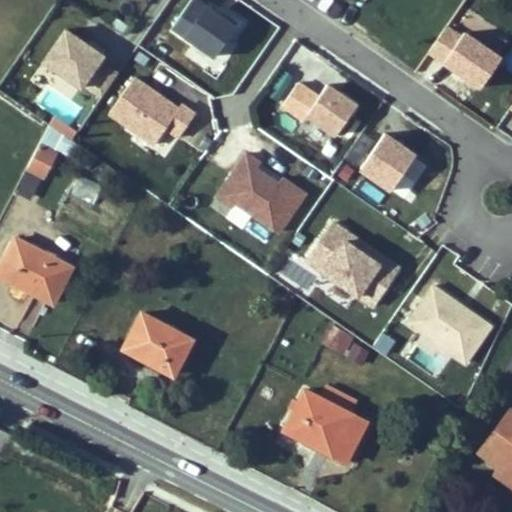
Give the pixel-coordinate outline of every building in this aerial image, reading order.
[(197,0),(189,0),(167,33),(214,65),(239,29),(197,0)] [(478,93),(499,62),(447,24),(429,51),(435,55),(431,60),(478,93)] [(112,57),(66,28),(35,72),(72,97),(83,81),(104,95),(121,69),(109,61),(112,57)] [(135,76),(111,110),(159,145),(170,128),(183,137),(196,118),(135,76)] [(350,104),(348,102),(319,82),(313,92),(301,84),(284,109),(327,138),(350,104)] [(84,148),(50,124),(39,145),(55,153),(57,149),(71,157),(74,151),(79,155),(84,148)] [(380,134),(354,168),(389,193),(413,158),(380,134)] [(43,175),(55,153),(39,145),(27,167),(43,175)] [(89,169),(98,157),(84,148),(79,155),(75,161),(89,169)] [(267,163),(249,150),(216,197),(231,207),(234,202),(279,234),(307,194),(282,176),(279,181),(262,169),(267,163)] [(95,202),(100,184),(79,178),(74,197),(95,202)] [(372,310),(399,269),(332,222),(304,263),(372,310)] [(72,266),(30,245),(24,242),(16,237),(0,268),(0,274),(14,282),(11,288),(27,296),(30,290),(53,303),(72,266)] [(462,366),(487,329),(427,287),(402,324),(462,366)] [(173,374),(191,338),(142,312),(123,348),(173,374)] [(335,350),(345,331),(333,325),(323,343),(335,350)] [(373,348),(387,357),(396,343),(382,334),(373,348)] [(363,362),(370,351),(357,343),(350,354),(363,362)] [(349,411),(355,400),(328,386),(322,397),(349,411)] [(346,461),(367,420),(349,411),(322,397),(305,388),(299,400),(295,409),(284,429),(346,461)] [(295,409),(299,400),(295,398),(290,407),(295,409)] [(511,470),(511,410),(510,410),(479,452),(498,466),(501,462),(511,470)] [(511,470),(501,462),(498,466),(494,472),(511,485),(511,470)]
